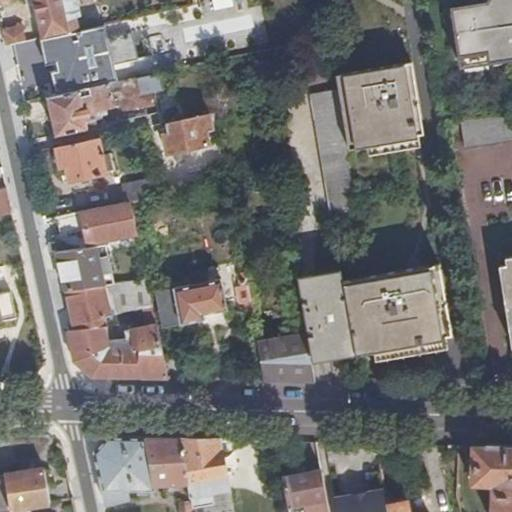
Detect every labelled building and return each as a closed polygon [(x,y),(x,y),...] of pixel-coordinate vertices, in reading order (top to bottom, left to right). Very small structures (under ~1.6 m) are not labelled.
[(36,0),(45,36),(79,28),(77,16),(81,15),(78,0),(36,0)] [(511,0),(488,0),(452,6),(461,64),(511,56),(511,0)] [(332,36),(330,26),(313,29),(316,40),(332,36)] [(11,43),(25,40),(22,31),(16,27),(2,29),(5,45),(7,44),(11,43)] [(39,54),(35,38),(25,40),(11,43),(15,59),(39,54)] [(200,62),(207,61),(206,51),(198,52),(200,62)] [(412,61),(338,73),(341,87),(349,147),(367,144),(367,141),(424,131),(412,61)] [(48,96),(108,82),(106,77),(101,77),(99,68),(86,70),(85,65),(43,75),(48,96)] [(163,89),(159,71),(151,73),(154,91),(163,89)] [(48,96),(56,135),(89,128),(87,120),(102,117),(102,115),(107,114),(107,109),(115,107),(112,92),(140,86),(141,93),(154,91),(151,73),(108,82),(48,96)] [(311,92),(334,218),(360,214),(349,147),(341,87),(311,92)] [(210,114),(209,113),(209,111),(169,120),(169,122),(169,123),(210,114)] [(511,140),(511,113),(463,121),(466,147),(511,140)] [(212,127),(210,114),(169,123),(171,133),(164,135),(168,151),(209,143),(206,128),(212,127)] [(99,136),(56,146),(61,166),(67,165),(71,180),(113,170),(109,152),(102,153),(99,136)] [(132,201),(158,195),(154,178),(124,185),(127,201),(132,201)] [(0,206),(11,204),(7,186),(0,187),(0,206)] [(90,241),(138,231),(132,201),(127,201),(57,217),(60,232),(87,227),(90,241)] [(273,238),(288,235),(284,211),(269,214),(273,238)] [(66,289),(67,289),(104,284),(115,283),(106,244),(58,250),(66,289)] [(511,262),(501,264),(511,335),(511,262)] [(28,286),(24,263),(15,265),(21,287),(28,286)] [(356,348),(358,354),(373,351),(373,348),(453,336),(440,265),(345,280),(356,348)] [(190,273),(191,283),(206,280),(204,271),(201,268),(191,270),(190,273)] [(241,302),(252,300),(246,271),(238,272),(240,285),(237,285),(241,302)] [(356,348),(345,280),(343,271),(297,281),(303,313),(305,324),(306,332),(308,332),(312,357),(356,348)] [(206,280),(191,283),(158,290),(165,325),(206,317),(205,313),(228,308),(222,277),(206,280)] [(146,307),(153,305),(148,279),(115,283),(121,312),(146,307)] [(67,289),(75,328),(106,324),(105,315),(111,314),(104,284),(67,289)] [(0,319),(17,316),(12,290),(0,291),(0,319)] [(149,324),(157,323),(153,305),(146,307),(149,324)] [(297,325),(305,324),(303,313),(294,315),(297,325)] [(93,375),(168,377),(157,323),(149,324),(126,329),(128,337),(132,337),(134,346),(111,346),(106,324),(75,328),(68,329),(74,360),(93,375)] [(267,379),(315,380),(312,362),(313,362),(312,357),(308,332),(306,332),(259,339),(258,340),(267,379)] [(189,480),(182,437),(110,435),(95,451),(107,503),(132,497),(129,488),(156,490),(156,484),(189,480)] [(230,487),(221,438),(182,437),(189,480),(193,500),(194,506),(216,503),(215,500),(214,490),(230,487)] [(511,511),(511,445),(475,445),(473,482),(495,483),(493,511),(511,511)] [(331,466),(338,511),(357,511),(349,464),(331,466)] [(46,468),(0,474),(0,508),(12,507),(12,508),(52,502),(46,468)] [(323,468),(285,475),(292,511),(304,509),(306,504),(328,499),(323,468)] [(195,511),(194,506),(193,500),(181,502),(183,511),(195,511)] [(410,511),(408,501),(387,505),(388,511),(410,511)]
